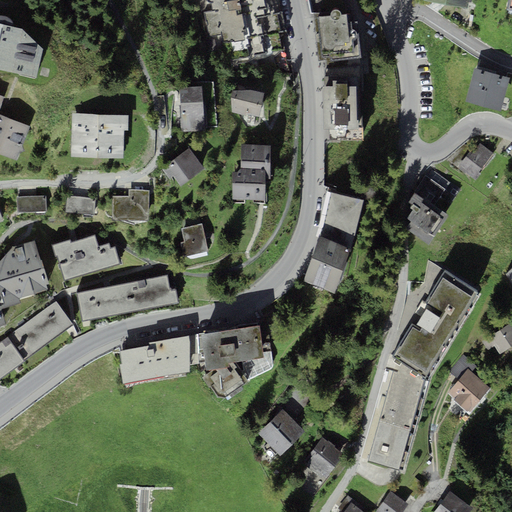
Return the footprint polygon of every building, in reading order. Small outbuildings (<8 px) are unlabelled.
[(279,0),(200,0),(216,82),(278,70),(276,63),(285,61),(279,31),(285,30),(279,0)] [(330,15),(318,16),(320,27),(322,26),(324,46),(320,47),(321,60),(326,59),(328,69),(361,64),(356,22),(351,21),(350,15),(347,15),(347,13),(341,13),(341,12),(339,10),(336,9),(332,11),(330,13),(330,15)] [(0,68),(35,77),(42,48),(20,27),(13,26),(13,24),(12,21),(10,18),(7,16),(3,15),(0,15),(0,68)] [(466,101),(501,110),(510,78),(475,68),(466,101)] [(335,86),(323,86),(324,128),(359,127),(359,119),(356,119),(356,87),(348,87),(348,83),(335,83),(335,86)] [(205,131),(202,86),(179,88),(182,132),(205,131)] [(250,90),(246,113),(259,116),(264,92),(251,89),(250,90)] [(246,113),(250,90),(232,90),(232,113),(246,115),(246,113)] [(123,157),(123,129),(128,130),(129,114),(73,113),(71,156),(123,157)] [(30,126),(0,116),(0,153),(16,160),(20,152),(24,150),(22,146),(30,126)] [(478,141),(460,164),(467,170),(465,172),(476,181),(482,173),(479,172),(494,153),(478,141)] [(233,199),(265,199),(265,179),(270,178),(270,168),(270,144),(241,144),(241,168),(237,172),(233,172),(233,199)] [(181,186),(205,169),(190,148),(161,168),(169,179),(174,176),(181,186)] [(445,190),(425,176),(407,201),(412,204),(410,208),(413,209),(407,217),(412,220),(406,228),(429,243),(449,215),(434,205),(445,190)] [(148,220),(148,191),(129,191),(129,197),(129,220),(148,220)] [(363,200),(331,192),(323,226),(320,236),(303,282),(334,293),(351,246),(363,200)] [(17,196),(17,212),(47,211),(46,195),(17,196)] [(67,197),(66,211),(94,213),(95,199),(67,197)] [(113,220),(129,220),(129,197),(113,197),(113,220)] [(209,250),(202,223),(181,228),(184,241),(180,242),(183,257),(209,250)] [(55,256),(57,256),(64,280),(120,263),(115,248),(110,249),(109,244),(98,247),(95,235),(71,242),(70,239),(51,245),(55,256)] [(0,304),(1,309),(21,303),(19,297),(48,289),(46,283),(49,283),(42,260),(40,260),(34,241),(12,246),(0,260),(0,304)] [(77,293),(82,320),(179,302),(176,289),(171,290),(168,275),(77,293)] [(475,297),(442,276),(441,279),(442,279),(394,357),(392,356),(386,368),(394,370),(379,420),(369,461),(399,471),(399,468),(404,470),(429,377),(478,296),(476,294),(475,297)] [(0,378),(73,324),(56,301),(0,342),(0,378)] [(511,346),(511,322),(482,341),(488,350),(494,345),(500,354),(511,346)] [(259,325),(201,333),(207,373),(201,376),(209,388),(211,387),(219,397),(226,397),(249,381),(248,380),(271,368),(273,366),(271,351),(263,352),(259,325)] [(150,345),(119,350),(122,363),(119,364),(123,383),(190,371),(190,365),(198,363),(197,334),(149,342),(150,345)] [(468,368),(471,370),(475,366),(463,355),(449,372),(458,380),(468,368)] [(471,370),(468,368),(458,380),(447,392),(455,398),(453,400),(466,411),(468,409),(470,411),(490,387),(471,370)] [(283,409),(270,422),(293,444),(305,431),(283,409)] [(281,456),(293,444),(270,422),(258,434),(281,456)] [(346,455),(322,438),(310,454),(312,456),(306,465),(325,479),(331,470),(334,472),(346,455)] [(401,511),(408,503),(390,491),(376,511),(401,511)] [(468,511),(472,507),(449,491),(433,511),(468,511)] [(363,511),(351,502),(343,511),(363,511)]
